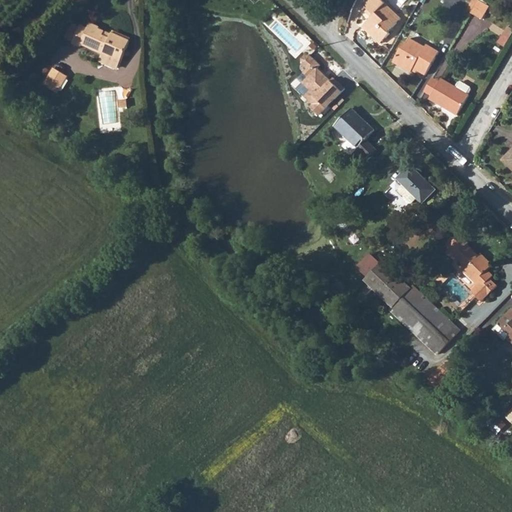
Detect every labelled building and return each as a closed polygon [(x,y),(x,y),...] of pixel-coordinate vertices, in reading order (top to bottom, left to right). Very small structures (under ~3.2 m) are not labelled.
[(402,18),(382,0),(368,0),(366,2),(368,4),(366,6),(375,15),(363,27),(373,36),(375,34),(383,42),(390,34),(389,32),(402,18)] [(470,11),(476,2),(474,0),(472,0),(467,9),(470,11)] [(490,6),(479,0),(478,0),(472,12),(483,19),(490,6)] [(89,25),(84,23),(74,42),(83,47),(84,44),(104,52),(101,60),(117,67),(120,66),(132,38),(111,30),(111,31),(100,27),(100,25),(91,21),(89,25)] [(511,27),(508,25),(498,41),(505,45),(511,33),(511,27)] [(426,74),(439,52),(427,45),(425,47),(410,38),(408,43),(405,41),(393,61),(411,72),(413,68),(426,74)] [(321,114),(346,88),(336,77),(333,80),(330,77),(329,79),(319,70),(319,68),(323,64),(313,54),(308,54),(305,57),(305,62),(310,67),(301,77),(306,82),(300,88),(316,103),(313,106),(321,114)] [(44,84),(58,92),(68,75),(54,67),(44,84)] [(430,98),(458,114),(469,95),(468,95),(471,90),(471,87),(461,82),(458,82),(455,87),(441,79),(430,98)] [(363,145),(368,139),(376,131),(351,108),(335,124),(350,139),(344,146),(354,154),(358,150),(362,154),(366,149),(363,145)] [(379,150),(368,139),(363,145),(366,149),(362,154),(368,161),(379,150)] [(511,149),(502,160),(511,170),(511,149)] [(424,202),(437,190),(412,166),(399,179),(404,184),(418,197),(424,202)] [(418,197),(404,184),(401,188),(401,191),(405,196),(405,199),(409,202),(413,202),(418,197)] [(473,290),(484,300),(499,284),(492,278),(495,275),(489,270),(494,265),(488,259),(486,261),(480,255),(469,244),(470,242),(466,238),(461,243),(457,240),(449,248),(456,255),(455,256),(467,268),(465,271),(478,284),(473,290)] [(383,262),(366,280),(393,307),(391,310),(439,354),(461,330),(414,285),(411,288),(383,262)] [(511,307),(497,322),(499,324),(511,335),(509,338),(511,340),(511,307)] [(491,332),(495,336),(503,343),(509,338),(511,335),(499,324),(491,332)] [(462,370),(449,358),(429,379),(442,391),(462,370)]
